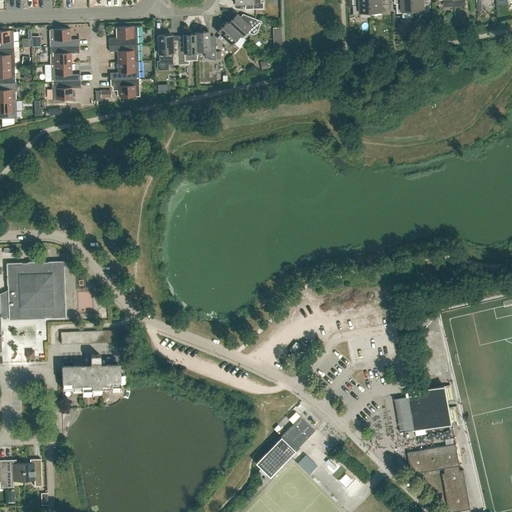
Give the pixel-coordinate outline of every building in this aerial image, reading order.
[(234,0),(234,3),(248,3),(248,9),(263,8),(263,2),(261,2),(260,0),(234,0)] [(361,14),(361,12),(371,12),(370,0),(352,0),(353,14),(361,14)] [(382,13),(389,13),(388,0),(370,0),(371,12),(382,12),(382,13)] [(403,13),(402,11),(413,11),(412,0),(394,0),(395,4),(397,4),(397,13),(403,13)] [(424,10),(424,12),(429,12),(429,2),(431,2),(430,0),(412,0),(413,11),(424,10)] [(241,36),(242,36),(247,30),(250,33),(252,34),(255,33),(257,32),(261,21),(242,14),(239,17),(236,14),(228,23),(240,34),(240,35),(241,36)] [(233,42),(240,35),(240,34),(228,23),(226,21),(218,31),(227,39),(223,44),(233,53),(239,47),(233,42)] [(117,37),(109,38),(109,44),(138,43),(137,26),(116,26),(117,37)] [(70,28),(49,29),(50,47),(79,46),(79,39),(70,39),(70,28)] [(0,48),(14,48),(13,30),(0,30),(0,48)] [(208,31),(196,32),(196,34),(196,50),(197,50),(205,50),(205,58),(209,58),(209,59),(216,59),(215,45),(209,45),(208,31)] [(18,34),(18,43),(36,43),(36,34),(18,34)] [(166,65),(179,65),(178,61),(178,48),(172,48),(171,34),(158,35),(159,61),(166,60),(166,65)] [(188,53),(197,52),(197,50),(196,50),(196,34),(183,34),(184,48),(178,48),(178,61),(189,60),(188,53)] [(109,44),(109,51),(117,51),(118,62),(138,61),(138,43),(109,44)] [(71,63),(71,53),(79,52),(79,46),(50,47),(51,64),(71,63)] [(0,65),(14,65),(14,48),(0,48),(0,65)] [(118,62),(118,72),(110,72),(110,79),(139,78),(138,61),(118,62)] [(80,73),(72,74),(71,63),(51,64),(51,81),(80,80),(80,73)] [(0,83),(15,83),(14,65),(0,65),(0,83)] [(117,90),(117,95),(119,95),(119,97),(140,96),(139,78),(110,79),(110,86),(119,86),(119,90),(117,90)] [(72,88),(80,87),(80,80),(51,81),(52,99),(72,98),(72,88)] [(0,100),(16,100),(15,83),(0,83),(0,100)] [(101,98),(111,97),(111,90),(100,90),(100,91),(95,91),(96,101),(101,101),(101,98)] [(16,100),(0,100),(0,118),(16,118),(16,110),(22,110),(22,100),(16,100)] [(0,351),(2,352),(1,317),(9,317),(9,319),(66,317),(64,260),(7,262),(8,296),(7,296),(1,299),(0,298),(0,351)] [(312,294),(317,325),(393,312),(388,282),(312,294)] [(423,368),(442,366),(438,328),(419,331),(423,368)] [(119,329),(60,331),(61,336),(61,344),(120,342),(120,341),(119,329)] [(121,387),(121,368),(120,363),(101,363),(101,356),(100,355),(100,354),(99,354),(92,355),(91,355),(91,356),(90,356),(91,364),(62,365),(62,371),(62,389),(72,388),(72,391),(91,391),(91,394),(102,393),(102,390),(112,390),(112,387),(121,387)] [(395,399),(401,431),(401,432),(414,429),(414,430),(449,424),(449,423),(456,422),(460,422),(457,406),(446,407),(445,402),(456,400),(453,384),(450,385),(443,386),(443,385),(426,388),(420,389),(420,390),(420,394),(395,398),(395,399)] [(281,436),(260,458),(256,462),(270,476),(275,470),(275,471),(293,452),(295,450),(293,447),(292,447),(295,443),(296,444),(301,444),(315,430),(301,416),(281,436)] [(460,465),(456,443),(407,452),(411,474),(444,468),(445,473),(442,473),(449,511),(451,511),(471,509),(464,469),(458,470),(457,466),(460,465)] [(321,460),(328,470),(337,464),(330,454),(321,460)] [(30,459),(30,462),(23,463),(24,480),(34,480),(34,486),(42,486),(41,458),(30,459)] [(16,463),(16,459),(6,460),(7,487),(14,487),(13,481),(24,480),(23,463),(16,463)]
